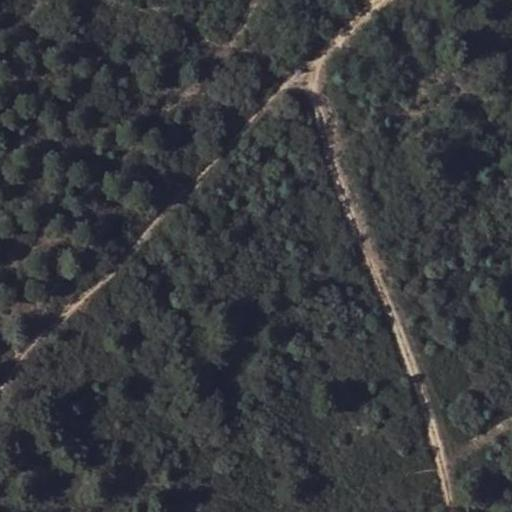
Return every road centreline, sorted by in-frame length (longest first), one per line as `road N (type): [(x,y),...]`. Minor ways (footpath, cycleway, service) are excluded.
road 1 (track): [(441,511),(392,336),(331,197),(304,68),(376,0)]
road 2 (track): [(0,392),(304,68)]
